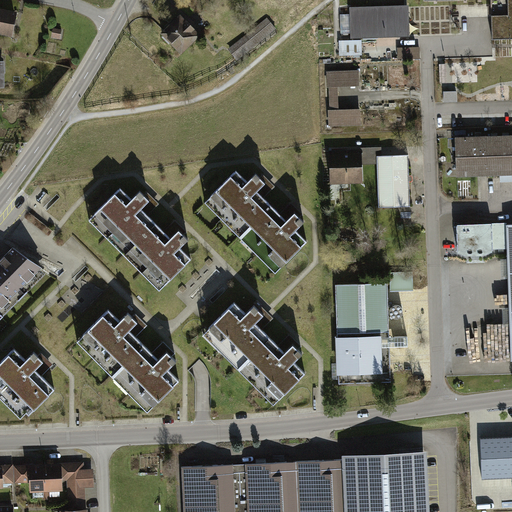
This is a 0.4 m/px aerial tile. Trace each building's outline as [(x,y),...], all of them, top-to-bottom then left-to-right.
[(511,0),(427,0),(427,2),(483,0),(493,0),(495,41),(511,40),(511,0)] [(410,7),(353,10),(353,16),(341,17),(342,36),(351,36),(352,39),(410,38),(410,7)] [(20,14),(0,10),(0,35),(15,38),(20,14)] [(202,36),(181,15),(162,34),(183,55),(202,36)] [(278,32),(268,19),(229,50),(239,63),(278,32)] [(64,32),(54,31),(53,40),(62,42),(64,32)] [(362,40),(340,41),(340,56),(363,56),(362,40)] [(422,48),(399,49),(399,61),(422,60),(422,48)] [(359,71),(327,73),(330,128),(362,126),(361,109),(341,110),(340,86),(360,85),(359,71)] [(511,134),(486,136),(488,175),(511,174),(511,134)] [(488,175),(486,136),(455,136),(456,176),(488,175)] [(360,153),(332,153),(332,181),(360,181),(360,153)] [(409,155),(377,156),(379,207),(411,206),(409,155)] [(246,231),(272,205),(257,191),(265,183),(256,174),(248,182),(236,171),(211,196),(246,231)] [(132,199),(121,188),(95,214),(130,248),(156,223),(141,208),(149,200),(140,191),(132,199)] [(287,220),(272,205),(246,231),(282,266),(307,241),(296,230),(304,221),(295,212),(287,220)] [(493,247),(508,247),(511,360),(511,221),(457,224),(458,251),(459,250),(467,253),(473,253),(483,253),(492,249),(493,249),(493,247)] [(171,238),(156,223),(130,248),(165,284),(191,259),(180,247),(188,239),(179,230),(171,238)] [(40,268),(14,248),(0,262),(0,315),(2,317),(4,316),(0,312),(0,308),(13,294),(19,300),(26,293),(21,288),(40,268)] [(415,290),(414,272),(392,273),(392,291),(415,290)] [(388,283),(336,284),(340,383),(391,381),(388,283)] [(235,302),(209,328),(244,363),(270,337),(255,323),(264,314),(254,305),(246,313),(235,302)] [(109,309),(83,335),(118,370),(144,345),(129,330),(137,322),(128,312),(120,321),(109,309)] [(285,352),(270,337),(244,363),(280,398),(305,372),(294,361),(303,353),(293,344),(285,352)] [(159,359),(144,345),(118,370),(154,405),(179,380),(168,368),(176,360),(167,351),(159,359)] [(26,359),(14,348),(0,362),(0,384),(29,414),(55,389),(35,369),(43,361),(34,352),(26,359)] [(511,435),(482,437),(483,480),(511,478),(511,435)] [(182,464),(184,511),(429,511),(427,447),(342,450),(342,457),(182,464)] [(85,462),(68,463),(68,486),(70,511),(88,511),(85,487),(94,486),(92,465),(86,466),(85,462)] [(68,463),(43,465),(44,493),(61,493),(62,487),(68,486),(68,463)] [(43,465),(15,466),(16,485),(28,484),(28,493),(44,493),(43,465)] [(15,466),(0,466),(0,489),(4,489),(4,486),(16,485),(15,466)]
